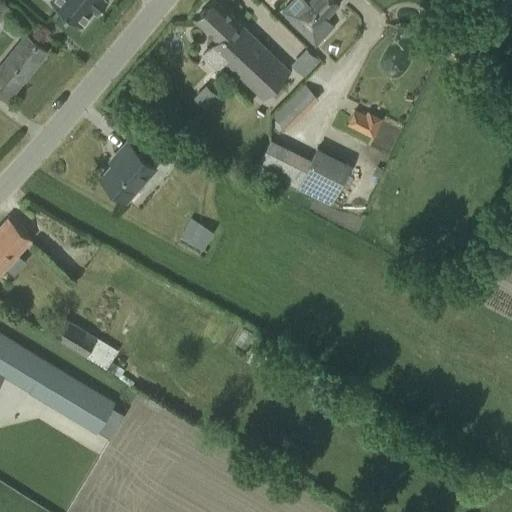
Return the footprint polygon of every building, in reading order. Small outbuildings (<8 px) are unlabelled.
[(0,0),(0,20),(10,9),(0,0)] [(49,0),(48,2),(79,27),(92,11),(95,14),(106,1),(104,0),(49,0)] [(216,0),(212,0),(195,18),(217,39),(210,46),(221,57),(220,58),(234,72),(263,99),(268,94),(285,76),(289,71),(236,20),(237,20),(229,12),(216,0)] [(326,17),(339,3),(336,0),(308,0),(290,20),(316,45),(335,25),(326,17)] [(46,50),(26,34),(0,65),(0,92),(7,98),(46,50)] [(307,74),(322,58),(314,50),(299,66),(307,74)] [(305,79),(272,115),(289,130),(321,94),(305,79)] [(355,108),(347,124),(373,137),(382,118),(367,110),(365,114),(355,108)] [(313,159),(270,138),(255,166),(330,204),(350,164),(319,148),(313,159)] [(156,166),(127,140),(114,154),(117,157),(100,175),(126,199),(156,166)] [(0,269),(30,238),(8,217),(0,225),(0,269)] [(213,230),(190,217),(180,235),(202,248),(213,230)] [(107,255),(107,247),(88,244),(87,266),(122,267),(122,256),(107,255)] [(53,337),(105,368),(117,348),(65,317),(53,337)] [(155,322),(148,317),(125,347),(136,356),(141,349),(137,346),(155,322)] [(0,381),(4,375),(109,438),(126,412),(0,335),(0,381)]
